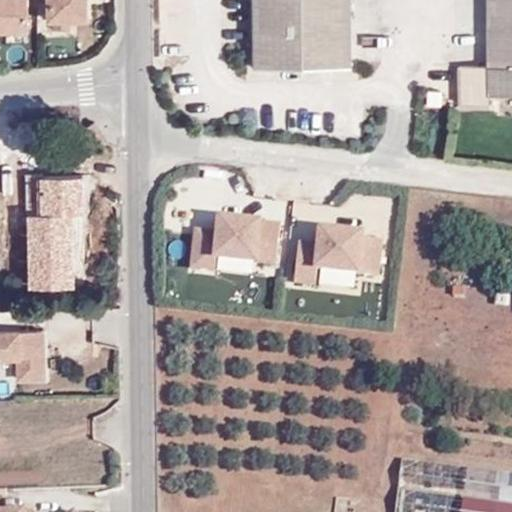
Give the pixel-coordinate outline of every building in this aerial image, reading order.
[(28,13),(27,0),(0,0),(0,41),(28,41),(28,22),(23,22),(23,13),(28,13)] [(86,19),(86,0),(48,0),(48,19),(86,19)] [(254,0),(255,67),(351,66),(349,0),(254,0)] [(511,0),(487,0),(488,93),(511,93),(511,0)] [(192,225),(192,271),(256,271),(256,259),(280,260),(280,211),(219,210),(219,226),(192,225)] [(318,282),(320,263),(382,269),(386,232),(368,230),(369,221),(306,215),(300,281),(318,282)] [(44,377),(42,330),(0,331),(0,356),(18,356),(19,378),(44,377)] [(511,511),(511,472),(403,457),(395,511),(511,511)]
